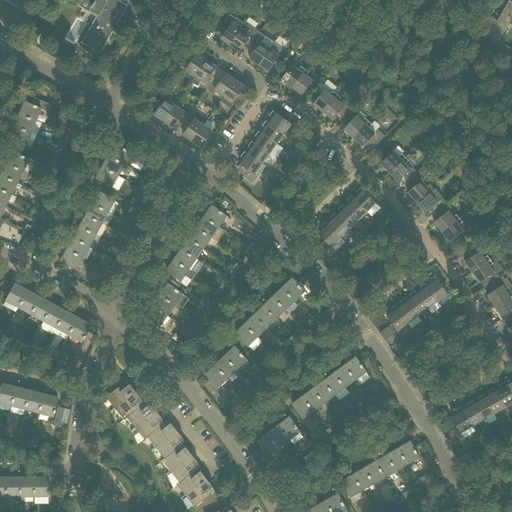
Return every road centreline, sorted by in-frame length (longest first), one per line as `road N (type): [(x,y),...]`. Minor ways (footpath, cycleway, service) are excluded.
road 1 (residential): [(418,413),(493,369),(502,359),(498,345),(416,226),(273,91)]
road 2 (residential): [(418,413),(319,276),(210,176)]
road 3 (residential): [(274,511),(219,426),(114,313)]
road 4 (residential): [(114,313),(193,164)]
road 5 (residential): [(114,313),(0,252)]
road 6 (residential): [(106,104),(0,43)]
road 7 (residential): [(106,104),(169,0)]
